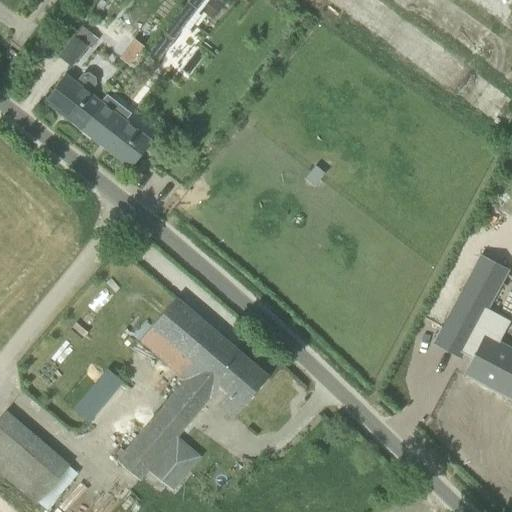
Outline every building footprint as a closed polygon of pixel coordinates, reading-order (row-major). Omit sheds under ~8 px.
[(157,61),(203,0),(186,0),(146,53),(157,61)] [(129,62),(142,47),(123,31),(110,47),(129,62)] [(58,57),(60,58),(71,66),(87,46),(75,36),(58,57)] [(44,101),(81,130),(102,103),(90,94),(97,84),(96,78),(89,72),(83,73),(76,82),(65,74),(44,101)] [(81,130),(130,168),(151,141),(102,103),(81,130)] [(469,357),(462,371),(508,395),(511,387),(511,360),(491,349),(497,336),(474,324),(504,268),(477,254),(430,341),(457,355),(459,351),(469,357)] [(116,461),(139,481),(188,422),(208,399),(232,419),(243,406),(268,377),(175,297),(139,340),(186,380),(125,451),(121,448),(116,454),(120,457),(116,461)] [(67,467),(22,428),(4,413),(0,417),(0,471),(37,503),(67,467)]
